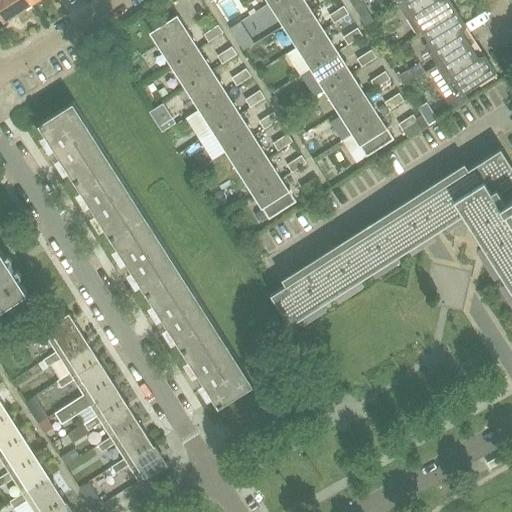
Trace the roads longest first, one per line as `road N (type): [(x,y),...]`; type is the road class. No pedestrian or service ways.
road 1 (residential): [(0,139),(212,471)]
road 2 (unclassified): [(359,511),(511,424)]
road 3 (residential): [(116,0),(0,66)]
